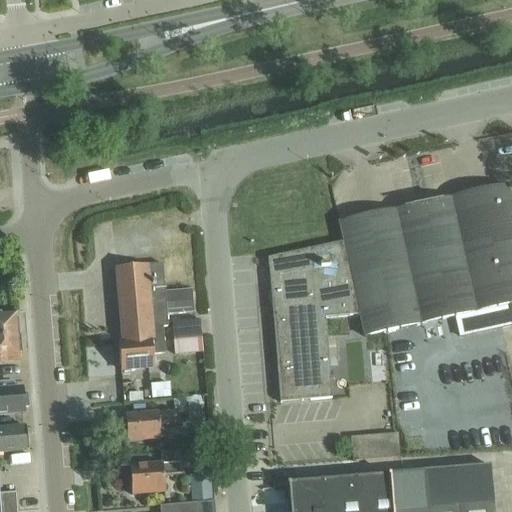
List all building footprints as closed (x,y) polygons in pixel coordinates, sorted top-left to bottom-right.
[(344,242),(360,316),(365,337),(511,305),(511,207),(507,186),(339,223),(344,242)] [(360,316),(344,242),(268,259),(281,403),(332,399),(325,319),(360,316)] [(155,317),(167,316),(194,313),(192,290),(165,293),(163,265),(117,269),(123,342),(138,341),(138,340),(152,338),(151,324),(156,324),(155,317)] [(0,338),(20,337),(19,337),(18,313),(16,313),(16,312),(0,313),(0,338)] [(138,341),(123,342),(119,343),(121,371),(154,368),(153,355),(165,354),(163,328),(168,328),(167,316),(155,317),(156,324),(151,324),(152,338),(138,340),(138,341)] [(173,323),(174,341),(202,339),(202,336),(200,321),(173,323)] [(20,337),(0,338),(0,363),(21,361),(20,338),(20,337)] [(10,382),(0,383),(0,415),(26,413),(25,408),(29,408),(28,394),(24,394),(24,389),(11,390),(10,382)] [(168,385),(150,387),(152,399),(169,397),(168,385)] [(202,397),(186,399),(189,424),(204,422),(202,397)] [(175,413),(125,416),(128,443),(161,440),(160,427),(176,426),(175,413)] [(0,453),(9,452),(29,451),(27,428),(7,429),(0,429),(0,453)] [(398,434),(352,438),(354,462),(400,458),(398,434)] [(180,463),(130,468),(132,496),(165,493),(164,477),(181,475),(180,463)] [(308,482),(288,484),(289,511),(492,511),(489,467),(402,474),(354,478),(308,482)] [(210,474),(190,476),(193,504),(212,503),(210,474)] [(0,511),(17,511),(16,494),(0,494),(0,511)] [(215,511),(215,505),(215,502),(212,503),(193,504),(160,507),(160,511),(215,511)]
